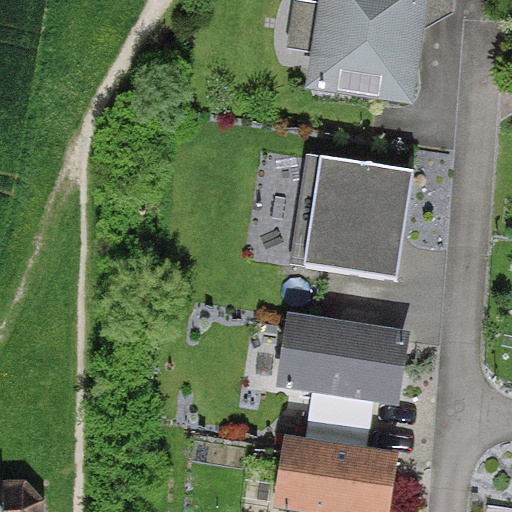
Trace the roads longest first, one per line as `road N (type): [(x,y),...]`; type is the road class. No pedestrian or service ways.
road 1 (residential): [(480,37),(458,413)]
road 2 (track): [(163,0),(77,147),(0,335)]
